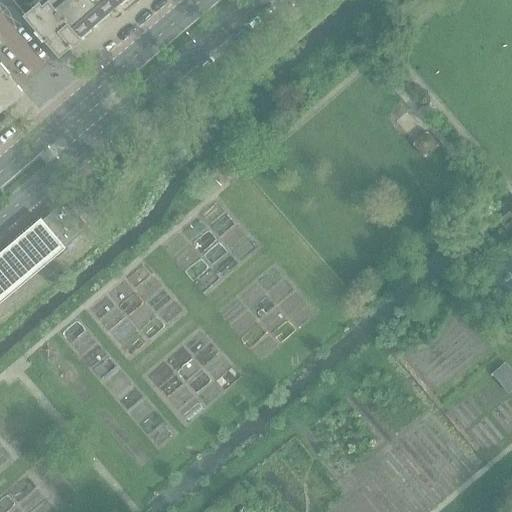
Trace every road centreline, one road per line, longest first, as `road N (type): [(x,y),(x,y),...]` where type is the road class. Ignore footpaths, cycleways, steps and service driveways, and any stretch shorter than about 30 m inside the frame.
road 1 (secondary): [(97,135),(256,0)]
road 2 (secondary): [(201,0),(73,109)]
road 3 (secondary): [(0,219),(97,135)]
